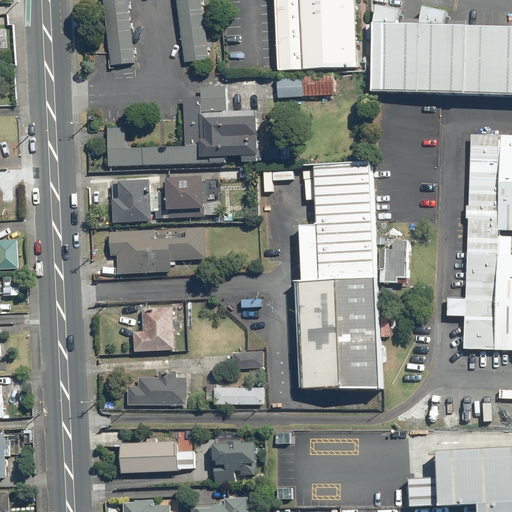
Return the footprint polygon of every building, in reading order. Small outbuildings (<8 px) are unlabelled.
[(129,0),(104,0),(111,65),(136,63),(129,0)] [(203,0),(177,0),(186,63),(210,60),(203,0)] [(358,67),(355,0),(276,0),(279,70),(358,67)] [(370,90),(511,94),(511,26),(442,24),(446,11),(422,5),(419,23),(396,22),(399,9),(376,4),(371,23),(371,70),(370,90)] [(335,76),(277,78),(278,98),(336,95),(335,76)] [(126,128),(109,129),(110,166),(227,163),(227,157),(244,157),(244,162),(259,162),(257,111),(227,111),(227,86),(201,86),(201,96),(184,97),(186,147),(127,148),(126,128)] [(464,349),(494,350),(497,255),(498,230),(501,135),(471,134),(468,225),(466,298),(447,298),(447,316),(465,316),(464,349)] [(511,135),(501,135),(498,230),(511,231),(511,230),(511,135)] [(303,283),(377,280),(375,222),(372,161),(313,164),(318,226),(301,227),(303,283)] [(187,178),(167,179),(169,220),(206,219),(204,188),(187,188),(187,178)] [(151,179),(120,180),(120,198),(113,199),(114,223),(152,222),(151,179)] [(166,192),(152,192),(153,212),(167,211),(166,192)] [(224,202),(209,202),(209,206),(210,216),(225,215),(224,202)] [(262,204),(251,203),(251,218),(261,219),(262,204)] [(157,239),(156,230),(110,232),(111,256),(118,255),(119,274),(172,271),(172,261),(207,259),(206,227),(187,228),(187,238),(157,239)] [(510,256),(511,231),(498,230),(497,255),(510,256)] [(0,271),(0,272),(0,269),(20,268),(19,239),(0,239),(0,271)] [(410,242),(386,241),(384,284),(407,285),(410,242)] [(511,255),(510,256),(497,255),(494,350),(511,350),(511,255)] [(24,295),(24,276),(15,276),(15,280),(8,280),(7,295),(24,295)] [(383,388),(377,280),(303,283),(299,283),(304,391),(383,388)] [(145,331),(135,332),(136,352),(176,350),(174,307),(144,308),(145,331)] [(265,351),(233,352),(234,369),(265,369),(265,351)] [(160,377),(140,377),(140,386),(130,386),(130,404),(188,404),(189,377),(178,377),(178,371),(160,371),(160,377)] [(267,388),(218,388),(218,384),(207,384),(207,401),(216,401),(216,405),(267,405),(267,388)] [(293,431),(278,431),(278,444),(293,445),(293,431)] [(122,443),(123,473),(180,472),(180,469),(196,468),(195,451),(179,451),(179,441),(122,443)] [(216,471),(217,482),(237,482),(237,471),(242,471),(242,475),(258,475),(257,443),(237,443),(237,451),(230,451),(229,444),(215,445),(215,462),(218,462),(218,466),(227,465),(227,471),(216,471)] [(511,511),(511,447),(436,451),(437,477),(408,478),(409,506),(475,503),(476,511),(511,511)] [(296,488),(280,487),(280,498),(296,499),(296,488)] [(0,511),(11,511),(11,492),(0,492),(0,511)] [(194,508),(194,511),(251,511),(251,497),(226,498),(227,506),(194,508)] [(173,511),(173,505),(157,505),(156,500),(137,500),(137,503),(126,503),(126,511),(173,511)]
